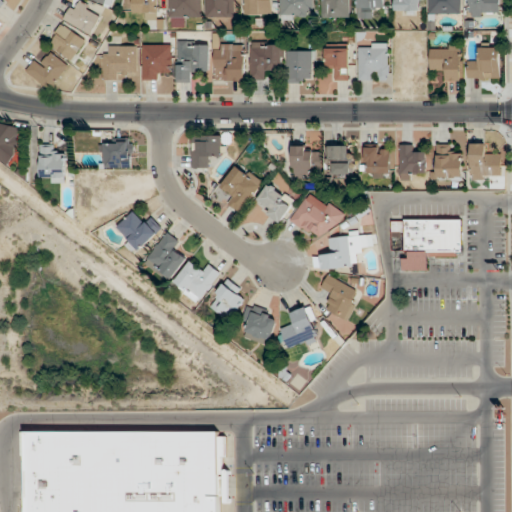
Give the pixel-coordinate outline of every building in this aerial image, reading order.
[(103,14),(79,0),(76,0),(64,20),(91,35),(103,14)] [(94,0),(105,10),(114,0),(94,0)] [(133,0),(134,16),(159,16),(159,0),(133,0)] [(201,0),(169,0),(170,26),(187,26),(187,17),(202,17),(201,0)] [(207,0),(207,17),(241,17),(240,0),(207,0)] [(245,0),(246,14),(272,14),(272,0),(245,0)] [(280,0),(280,19),(313,19),(313,0),(280,0)] [(351,18),(351,0),(319,0),(319,18),(351,18)] [(358,0),(358,19),(374,19),(374,8),(384,8),(383,0),(358,0)] [(421,0),(395,0),(395,12),(421,12),(421,0)] [(462,0),(429,0),(429,14),(463,14),(462,0)] [(470,0),(470,17),(500,17),(500,0),(470,0)] [(87,40),(63,24),(49,45),(73,61),(87,40)] [(210,42),(178,42),(178,81),(197,81),(197,71),(210,71),(210,42)] [(251,43),(251,80),(269,80),(269,71),(283,71),(283,43),(251,43)] [(247,80),(247,44),(216,44),(216,80),(247,80)] [(390,80),(390,44),(360,44),(360,81),(390,80)] [(143,80),(164,80),(164,71),(173,71),(173,45),(143,45),(143,80)] [(126,70),(140,70),(140,46),(104,46),(104,80),(126,80),(126,70)] [(326,70),(337,70),(337,80),(349,80),(349,46),(326,46),(326,70)] [(463,46),(431,46),(431,71),(444,71),(444,80),(463,80),(463,46)] [(502,80),(502,47),(480,47),(480,60),(469,60),(469,80),(502,80)] [(313,82),(313,51),(288,51),(288,82),(313,82)] [(48,61),(36,56),(28,77),(57,88),(67,62),(50,55),(48,61)] [(24,131),(0,122),(0,156),(13,161),(24,131)] [(193,168),(212,168),(212,157),(223,157),(223,136),(193,136),(193,168)] [(105,142),(105,169),(131,169),(131,142),(105,142)] [(472,144),(472,179),(504,179),(504,154),(492,154),(492,144),(472,144)] [(455,145),(438,145),(438,178),(464,178),(464,154),(455,154),(455,145)] [(66,183),(66,155),(58,155),(58,146),(41,146),(41,183),(66,183)] [(354,176),(354,146),(330,146),(330,176),(354,176)] [(418,180),(418,171),(427,171),(427,153),(418,153),(418,146),(401,146),(401,180),(418,180)] [(294,147),(294,178),(315,178),(315,171),(323,171),(323,147),(294,147)] [(392,147),(367,147),(367,178),(392,178),(392,147)] [(227,203),(241,212),(262,183),(237,166),(222,187),(233,194),(227,203)] [(283,222),(300,193),(274,177),(256,206),(283,222)] [(342,218),(316,192),(291,217),(317,243),(342,218)] [(149,215),(143,221),(134,212),(117,230),(140,252),(163,228),(149,215)] [(406,232),(406,252),(410,252),(410,259),(403,259),(403,271),(429,271),(429,257),(458,257),(458,252),(464,252),(464,220),(406,220),(406,222),(393,222),(393,232),(406,232)] [(147,263),(171,281),(187,259),(178,252),(184,245),(168,233),(147,263)] [(331,254),(315,255),(317,271),(360,266),(359,252),(369,251),(368,235),(330,239),(331,254)] [(200,269),(190,263),(175,285),(201,302),(221,273),(204,262),(200,269)] [(325,310),(348,319),(360,290),(328,277),(323,290),(332,294),(325,310)] [(210,307),(231,321),(249,294),(228,280),(210,307)] [(280,317),(250,305),(244,322),(250,324),(246,337),(268,346),(280,317)] [(291,313),(295,325),(283,329),(290,350),(321,339),(310,307),(291,313)] [(28,511),(222,511),(222,432),(28,432),(28,511)]
